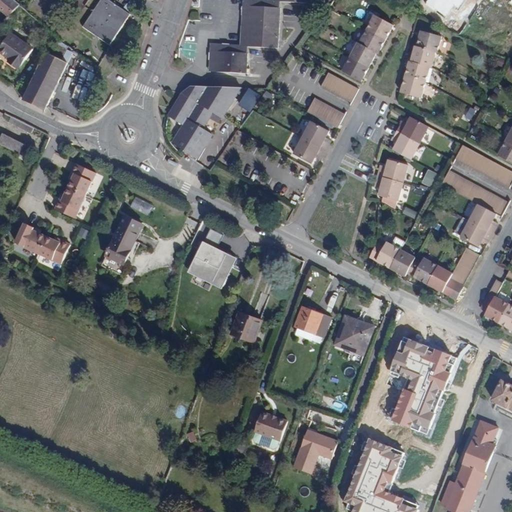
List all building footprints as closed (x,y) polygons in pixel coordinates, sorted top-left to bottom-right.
[(0,0),(0,9),(9,17),(20,4),(14,0),(0,0)] [(132,15),(110,0),(102,0),(84,27),(111,45),(132,15)] [(251,5),(250,0),(243,0),(241,45),(249,46),(251,5)] [(466,0),(429,0),(427,3),(446,17),(455,5),(460,9),(466,0)] [(279,48),(281,7),(251,5),(249,46),(249,47),(279,48)] [(365,31),(384,41),(391,28),(373,18),(365,31)] [(358,44),(377,55),(384,41),(365,31),(358,44)] [(35,49),(12,33),(0,49),(0,51),(11,59),(9,62),(19,69),(21,67),(35,49)] [(419,33),(415,47),(434,53),(436,53),(440,38),(419,33)] [(46,110),(48,106),(69,63),(63,60),(68,50),(54,44),(28,97),(26,100),(46,110)] [(219,50),(219,44),(211,44),(210,72),(218,72),(219,50)] [(350,58),(369,69),(377,55),(358,44),(357,44),(350,58)] [(434,53),(415,47),(414,47),(410,63),(429,68),(430,68),(434,53)] [(248,73),(249,52),(219,50),(218,72),(248,73)] [(362,82),(369,69),(350,58),(343,72),(362,82)] [(429,68),(410,63),(408,62),(404,79),(424,85),(429,68)] [(321,88),(350,104),(357,90),(329,75),(321,88)] [(424,85),(404,79),(400,94),(420,100),(424,85)] [(192,87),(186,91),(185,92),(183,93),(185,94),(175,109),(182,114),(178,121),(184,125),(174,144),(181,148),(188,137),(190,138),(205,149),(213,135),(203,128),(214,113),(223,118),(243,88),(243,87),(195,85),(192,87)] [(238,107),(251,112),(259,94),(246,88),(238,107)] [(336,129),(339,124),(343,117),(314,102),(308,114),(336,129)] [(464,115),(469,120),(477,112),(471,107),(464,115)] [(182,114),(175,109),(171,117),(178,121),(182,114)] [(32,133),(35,128),(12,117),(9,122),(32,133)] [(398,133),(423,146),(432,129),(414,120),(411,127),(403,123),(398,133)] [(309,122),(300,139),(325,152),(331,143),(323,138),(326,131),(309,122)] [(22,154),(27,145),(5,133),(0,143),(22,154)] [(415,163),(423,146),(398,133),(393,143),(401,147),(397,154),(415,163)] [(198,159),(205,149),(188,137),(181,148),(184,150),(198,159)] [(325,152),(300,139),(291,155),(309,165),(312,158),(320,162),(325,152)] [(511,143),(510,143),(501,157),(511,162),(511,143)] [(34,148),(27,145),(22,154),(29,157),(34,148)] [(511,186),(511,172),(465,148),(459,161),(509,188),(510,186),(511,186)] [(381,166),(378,178),(405,185),(410,166),(392,161),(389,169),(381,166)] [(97,173),(77,164),(73,173),(76,174),(73,181),(70,188),(67,195),(64,202),(61,200),(57,210),(77,218),(97,173)] [(426,170),(422,184),(431,187),(436,173),(426,170)] [(504,213),(509,203),(453,173),(446,187),(479,205),(497,214),(502,217),(504,213)] [(405,185),(378,178),(375,189),(383,191),(381,199),(400,204),(405,185)] [(135,197),(130,207),(148,216),(153,206),(135,197)] [(470,221),(495,235),(500,224),(493,221),(497,214),(479,205),(470,221)] [(402,213),(414,218),(417,212),(405,207),(402,213)] [(482,241),(490,244),(495,235),(470,221),(462,237),(479,246),(482,241)] [(141,232),(122,223),(106,256),(126,265),(141,232)] [(64,264),(73,245),(64,241),(63,243),(49,237),(35,231),(37,228),(28,224),(19,243),(64,264)] [(210,231),(208,236),(221,239),(222,234),(210,231)] [(235,260),(202,244),(187,274),(221,290),(235,260)] [(375,245),(369,258),(385,266),(392,253),(375,245)] [(392,253),(385,266),(399,274),(409,255),(395,247),(392,253)] [(468,248),(455,274),(445,293),(459,300),(461,301),(467,288),(466,287),(483,256),(482,256),(468,248)] [(409,255),(399,274),(415,281),(415,280),(416,279),(424,263),(409,255)] [(424,263),(416,279),(430,286),(440,267),(426,259),(424,263)] [(78,266),(75,273),(80,275),(81,276),(84,269),(78,266)] [(455,274),(440,267),(430,286),(445,293),(455,274)] [(75,273),(71,282),(76,284),(80,275),(75,273)] [(497,280),(489,294),(481,309),(488,312),(495,298),(503,283),(497,280)] [(500,323),(510,305),(495,298),(488,312),(486,316),(500,323)] [(511,306),(510,305),(500,323),(511,329),(511,306)] [(297,326),(300,327),(297,335),(312,341),(315,333),(316,333),(327,338),(334,319),(304,308),(297,326)] [(263,321),(241,313),(233,334),(255,343),(263,321)] [(375,327),(348,317),(337,345),(365,355),(375,327)] [(456,357),(402,336),(389,370),(409,378),(392,419),(427,432),(456,357)] [(495,374),(500,361),(494,358),(489,371),(495,374)] [(357,393),(329,382),(321,404),(348,415),(357,393)] [(511,386),(502,382),(493,401),(511,410),(511,386)] [(272,416),(263,412),(256,432),(254,439),(256,442),(274,449),(278,448),(280,441),(281,441),(289,422),(278,418),(278,420),(271,417),(272,416)] [(482,421),(461,474),(457,484),(451,482),(442,504),(448,506),(447,509),(453,511),(470,511),(482,484),(497,445),(493,444),(500,428),(482,421)] [(340,441),(309,430),(296,468),(313,475),(321,454),(333,459),(340,441)] [(405,452),(369,437),(344,501),(354,505),(351,511),(417,511),(418,510),(401,504),(403,499),(389,494),(405,452)]
